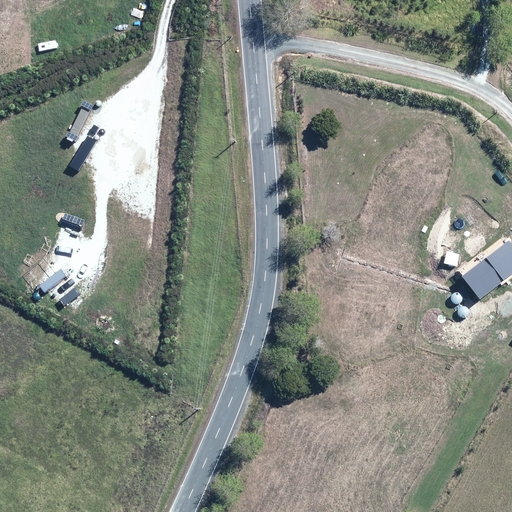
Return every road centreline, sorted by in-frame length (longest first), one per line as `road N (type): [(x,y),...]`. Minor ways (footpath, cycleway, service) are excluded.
road 1 (primary): [(183,511),(245,361),(265,275),(253,48)]
road 2 (unclassified): [(253,48),(286,44),(471,70),(511,117)]
